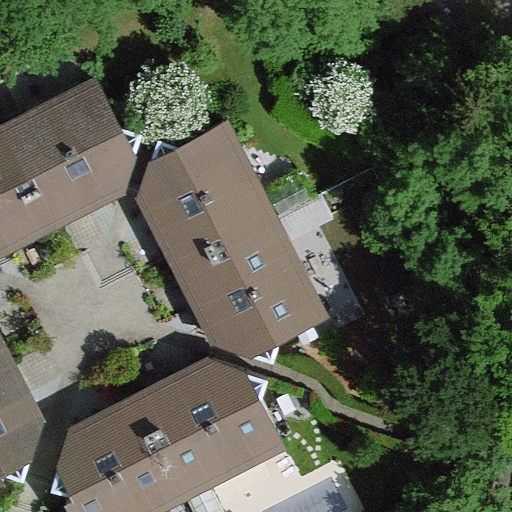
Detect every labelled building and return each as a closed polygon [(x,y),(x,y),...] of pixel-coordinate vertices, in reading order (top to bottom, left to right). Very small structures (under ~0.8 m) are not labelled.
[(100,80),(3,130),(51,224),(64,218),(126,185),(145,131),(122,124),(100,80)] [(176,254),(182,266),(276,218),(226,120),(184,142),(161,136),(144,191),(176,254)] [(0,131),(0,249),(15,242),(51,224),(3,130),(0,131)] [(276,218),(182,266),(200,303),(220,342),(277,359),(283,339),(326,315),(276,218)] [(15,369),(8,355),(0,359),(0,482),(6,480),(2,472),(25,478),(43,423),(15,369)] [(166,383),(139,397),(186,491),(285,441),(264,398),(270,375),(215,358),(166,383)] [(127,403),(71,431),(54,486),(60,488),(76,495),(69,500),(75,511),(146,511),(186,491),(139,397),(127,403)]
